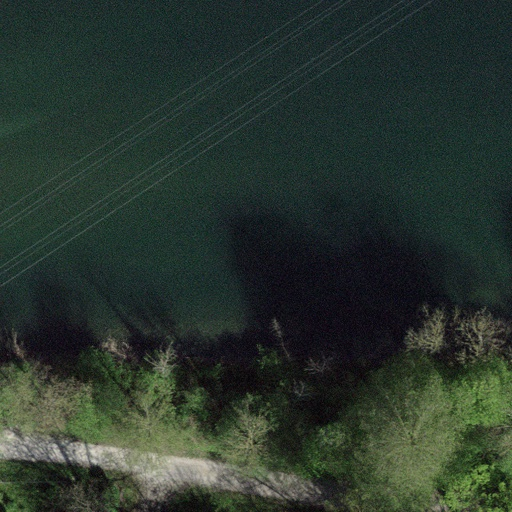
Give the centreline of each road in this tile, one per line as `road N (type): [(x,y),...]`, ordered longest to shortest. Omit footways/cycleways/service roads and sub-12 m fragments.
road 1 (track): [(511,502),(426,506),(148,463)]
road 2 (track): [(148,463),(0,448)]
